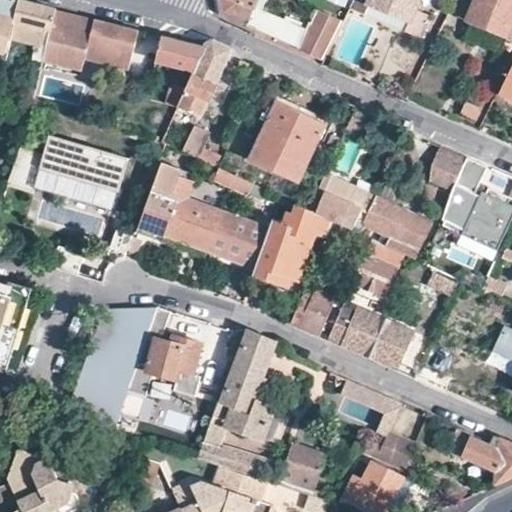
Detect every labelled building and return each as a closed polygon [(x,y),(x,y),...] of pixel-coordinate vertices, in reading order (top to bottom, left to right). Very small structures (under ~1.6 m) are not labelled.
[(0,0),(0,53),(4,55),(8,38),(17,0),(0,0)] [(21,0),(17,0),(8,38),(45,47),(52,19),(54,8),(33,3),(21,0)] [(273,38),(295,47),(303,26),(256,5),(257,0),(218,0),(220,15),(273,38)] [(352,0),(350,5),(369,14),(373,5),(400,16),(397,26),(415,35),(426,13),(412,6),(415,0),(352,0)] [(511,0),(471,0),(463,21),(511,41),(511,0)] [(400,16),(373,5),(369,14),(397,26),(400,16)] [(306,22),(324,29),(328,31),(333,18),(311,9),(306,22)] [(52,19),(45,47),(42,59),(90,71),(96,51),(84,47),(92,18),(75,14),(72,23),(52,19)] [(295,47),(314,55),(324,29),(306,22),(303,26),(295,47)] [(156,58),(191,73),(203,46),(169,37),(161,35),(156,58)] [(163,139),(160,146),(164,148),(166,146),(171,148),(182,124),(194,129),(199,117),(201,116),(228,55),(230,49),(212,40),(204,42),(203,46),(191,73),(188,82),(183,94),(173,118),(171,122),(163,139)] [(511,59),(498,91),(511,97),(511,59)] [(165,86),(183,94),(188,82),(170,75),(165,86)] [(155,110),(173,118),(183,94),(165,86),(155,110)] [(35,89),(31,102),(44,107),(47,93),(35,89)] [(474,116),(479,106),(465,100),(461,110),(474,116)] [(301,183),(325,124),(284,106),(276,104),(246,172),(264,180),(268,171),(276,173),(271,184),(295,194),(299,182),(301,183)] [(154,134),(163,139),(171,122),(161,117),(154,134)] [(351,117),(346,130),(365,138),(370,125),(351,117)] [(194,129),(183,154),(198,161),(208,135),(194,129)] [(119,188),(129,155),(50,132),(40,165),(41,166),(118,189),(119,188)] [(458,183),(466,163),(438,151),(431,167),(431,179),(454,189),(456,183),(458,183)] [(35,185),(41,166),(39,166),(39,165),(16,159),(7,183),(33,191),(35,185)] [(209,250),(223,212),(188,199),(194,183),(178,177),(182,167),(162,160),(153,185),(133,234),(154,242),(159,230),(209,250)] [(466,163),(458,183),(473,189),(481,169),(466,163)] [(118,189),(41,166),(35,185),(112,208),(118,189)] [(237,178),(220,170),(217,181),(224,183),(219,195),(229,199),(232,190),(237,178)] [(266,191),(237,178),(232,190),(261,203),(266,191)] [(344,226),(351,230),(361,234),(370,213),(359,209),(366,196),(333,181),(328,193),(319,215),(330,220),(344,226)] [(319,215),(328,193),(321,190),(312,212),(319,215)] [(495,249),(511,213),(511,205),(480,192),(461,234),(476,240),(477,241),(495,249)] [(405,254),(413,257),(429,221),(376,197),(370,213),(361,234),(372,239),(405,254)] [(276,221),(272,231),(260,261),(256,269),(254,275),(289,290),(293,279),(296,281),(316,235),(322,238),(323,237),(330,220),(319,215),(312,212),(295,204),(293,209),(300,212),(298,218),(293,216),(292,219),(288,216),(285,224),(276,221)] [(256,225),(223,212),(209,250),(236,260),(239,254),(260,261),(272,231),(256,225)] [(330,220),(323,237),(338,243),(344,226),(330,220)] [(130,238),(132,232),(117,226),(108,252),(112,261),(114,260),(117,259),(119,258),(122,257),(123,257),(125,251),(130,238)] [(345,246),(365,255),(372,239),(361,234),(351,230),(345,246)] [(133,254),(137,243),(135,240),(130,238),(125,251),(133,254)] [(405,254),(372,239),(365,255),(353,280),(365,285),(386,294),(405,254)] [(77,272),(84,250),(59,242),(52,264),(77,272)] [(239,254),(236,260),(256,269),(260,261),(239,254)] [(305,328),(319,334),(333,300),(337,303),(342,292),(333,287),(337,276),(320,267),(313,284),(305,280),(289,321),(305,328)] [(487,276),(481,289),(502,298),(509,283),(488,273),(487,276)] [(25,288),(0,279),(0,361),(1,362),(25,288)] [(155,309),(129,376),(142,382),(147,370),(172,380),(177,371),(190,377),(202,347),(163,332),(172,311),(156,305),(155,309)] [(105,309),(63,415),(108,430),(129,376),(155,309),(105,306),(105,309)] [(355,313),(341,307),(328,338),(366,354),(396,368),(411,332),(357,309),(355,313)] [(511,329),(504,326),(493,350),(511,358),(511,329)] [(214,400),(192,458),(213,465),(261,480),(266,463),(215,443),(222,426),(278,449),(283,436),(271,431),(279,410),(263,403),(271,381),(267,379),(281,343),(249,329),(218,401),(214,400)] [(367,388),(356,383),(350,396),(390,414),(396,400),(370,389),(367,388)] [(271,431),(283,436),(291,415),(279,410),(271,431)] [(409,458),(417,441),(393,430),(381,455),(370,450),(368,450),(367,450),(364,456),(373,460),(373,457),(403,472),(409,458)] [(484,440),(472,434),(463,455),(495,468),(492,485),(511,476),(511,475),(511,443),(494,435),(484,440)] [(29,454),(14,449),(3,477),(5,482),(0,484),(0,511),(47,511),(48,511),(82,497),(80,489),(97,480),(86,457),(51,445),(29,454)] [(320,472),(325,456),(292,445),(287,461),(320,472)] [(312,497),(320,472),(287,461),(278,486),(303,494),(312,497)] [(353,474),(333,503),(353,510),(358,511),(396,511),(402,501),(399,499),(401,493),(398,491),(404,477),(374,462),(362,478),(353,474)] [(184,479),(165,489),(176,511),(271,511),(266,504),(256,501),(263,481),(261,480),(213,465),(208,484),(195,480),(186,484),(184,479)] [(305,511),(317,511),(322,500),(312,497),(303,494),(298,509),(305,511)]
